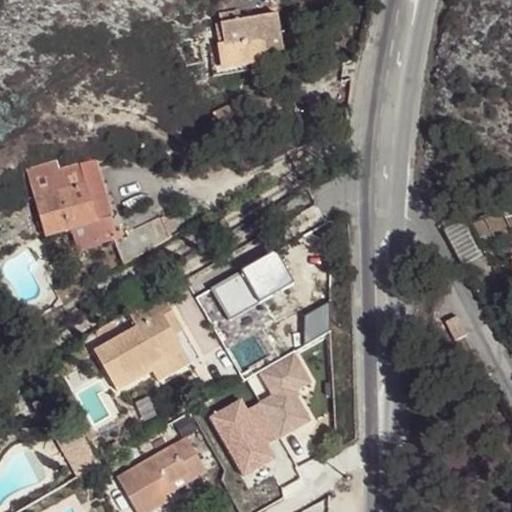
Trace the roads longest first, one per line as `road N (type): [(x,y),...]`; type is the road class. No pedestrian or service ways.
road 1 (tertiary): [(366,201),(373,449)]
road 2 (tertiary): [(389,445),(397,207)]
road 3 (residential): [(397,207),(429,237),(511,386)]
road 4 (tertiary): [(397,207),(426,0)]
road 5 (tertiary): [(391,0),(366,201)]
